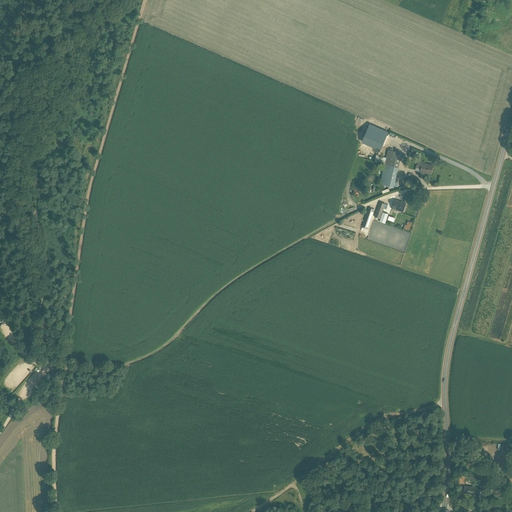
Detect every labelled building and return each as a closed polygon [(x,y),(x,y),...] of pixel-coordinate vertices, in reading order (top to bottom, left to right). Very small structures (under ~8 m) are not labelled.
[(382,146),(388,132),(370,124),(364,138),(382,146)] [(388,150),(380,185),(394,188),(402,154),(388,150)] [(418,162),(417,166),(421,168),(421,171),(431,174),(433,165),(423,163),(418,162)] [(395,200),(392,209),(403,212),(406,204),(395,200)] [(379,202),(375,217),(380,219),(385,204),(379,202)] [(364,224),(362,223),(361,226),(366,228),(372,208),(367,206),(367,208),(369,209),(364,224)] [(498,472),(495,484),(502,486),(504,474),(498,472)] [(465,487),(465,494),(473,494),(473,495),(476,496),(476,498),(486,499),(487,485),(479,484),(478,488),(465,487)]
